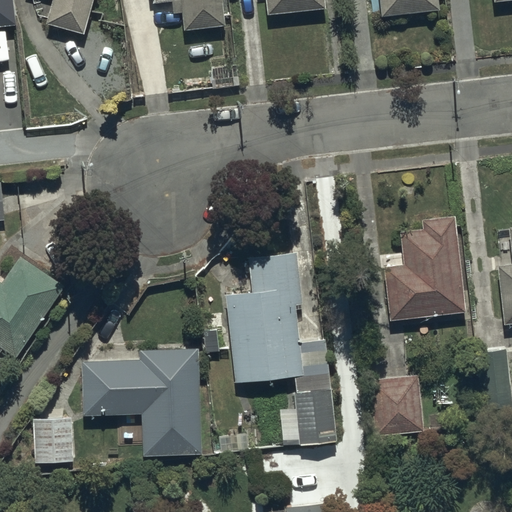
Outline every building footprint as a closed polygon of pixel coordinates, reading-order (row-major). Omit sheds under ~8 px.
[(0,0),(0,29),(17,28),(14,0),(0,0)] [(53,0),(47,26),(85,36),(95,0),(53,0)] [(185,32),(226,28),(223,0),(154,0),(155,5),(173,3),(174,15),(183,14),(185,32)] [(327,11),(325,0),(266,0),(268,17),(327,11)] [(379,0),(382,19),(440,13),(438,0),(379,0)] [(391,324),(467,315),(457,218),(423,222),(424,231),(401,234),(404,267),(385,269),(391,324)] [(511,266),(498,268),(505,328),(511,327),(511,229),(509,230),(511,255),(511,266)] [(303,307),(298,255),(250,260),(253,295),(227,297),(236,386),(297,379),(298,395),(295,395),(297,411),(281,412),(285,447),(300,446),(300,449),(338,445),(327,342),(301,345),(297,307),(303,307)] [(17,360),(66,289),(22,258),(3,285),(0,283),(0,355),(4,351),(17,360)] [(206,354),(220,353),(218,332),(204,333),(206,354)] [(144,459),(203,457),(200,351),(140,353),(141,362),(83,364),(84,419),(143,417),(144,459)] [(511,421),(511,393),(507,352),(477,355),(485,425),(511,421)] [(425,434),(420,377),(371,381),(376,439),(425,434)] [(36,466),(75,464),(73,420),(34,422),(36,466)] [(331,511),(332,491),(303,490),(282,495),(284,511),(331,511)] [(511,511),(511,499),(481,503),(482,511),(511,511)]
